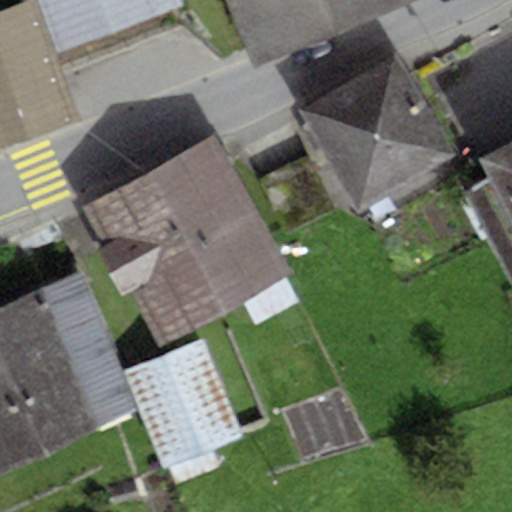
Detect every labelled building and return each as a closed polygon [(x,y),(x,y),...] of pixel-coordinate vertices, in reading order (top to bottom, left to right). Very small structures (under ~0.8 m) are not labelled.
[(29,0),(23,2),(0,9),(0,135),(73,111),(51,46),(36,0),(29,0)] [(21,0),(23,2),(29,0),(36,0),(51,46),(176,0),(21,0)] [(234,0),(259,57),(391,0),(234,0)] [(396,53),(300,103),(350,197),(446,147),(396,53)] [(511,128),(484,143),(497,169),(468,184),(511,269),(511,128)] [(215,129),(86,199),(156,328),(285,258),(215,129)] [(328,207),(307,163),(265,183),(285,227),(328,207)] [(80,268),(0,300),(0,447),(132,394),(80,268)] [(207,334),(129,361),(161,453),(239,426),(207,334)]
